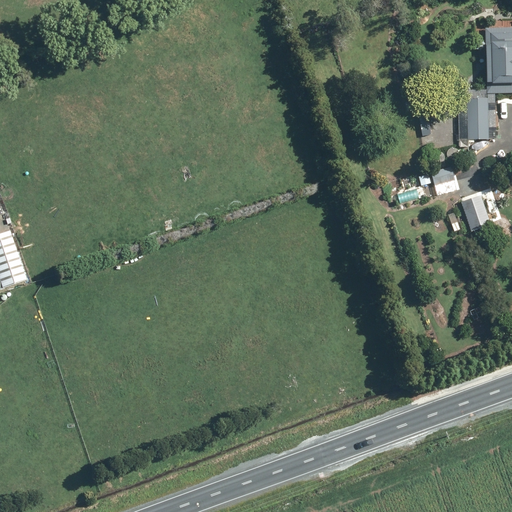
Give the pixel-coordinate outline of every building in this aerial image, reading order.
[(511,27),(486,28),(486,57),(477,57),(477,70),(487,69),(487,95),(511,94),(511,27)] [(459,148),(471,148),(470,141),(489,140),(488,99),(458,100),(459,148)] [(418,177),(421,187),(434,184),(435,188),(455,183),(450,168),(418,177)] [(492,226),(480,194),(462,200),(474,232),(492,226)] [(0,291),(31,281),(14,231),(0,236),(0,291)]
